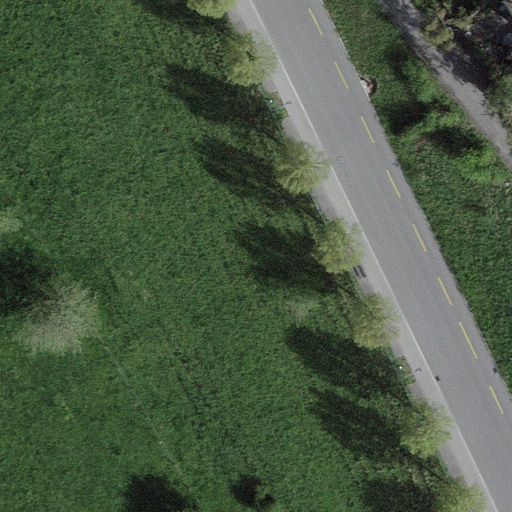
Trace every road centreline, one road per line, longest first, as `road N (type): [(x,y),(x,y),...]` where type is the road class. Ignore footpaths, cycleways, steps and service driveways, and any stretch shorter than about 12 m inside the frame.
road 1 (tertiary): [(276,0),(511,485)]
road 2 (residential): [(511,150),(387,0)]
